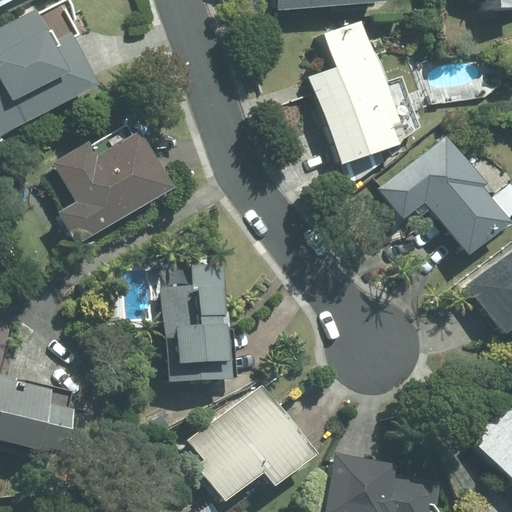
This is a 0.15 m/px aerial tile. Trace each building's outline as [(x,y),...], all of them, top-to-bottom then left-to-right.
[(268,0),(270,12),(378,4),(377,0),(268,0)] [(511,0),(477,0),(478,11),(511,8),(511,0)] [(0,133),(90,86),(63,35),(48,43),(32,12),(0,28),(0,133)] [(396,137),(356,20),(316,34),(328,70),(304,79),(334,166),(391,146),(389,139),(396,137)] [(49,215),(67,247),(165,189),(131,132),(89,157),(81,143),(45,164),(68,204),(49,215)] [(441,138),(374,190),(397,220),(418,204),(458,257),(502,223),(499,220),(511,210),(511,203),(500,187),(484,199),(475,189),(478,187),(441,138)] [(511,247),(459,286),(496,337),(504,331),(508,336),(511,333),(511,247)] [(224,379),(217,266),(185,268),(186,285),(155,287),(160,383),(224,379)] [(0,385),(0,442),(56,456),(67,412),(42,406),(44,397),(0,385)] [(255,387),(182,441),(197,462),(188,469),(214,503),(254,474),(265,488),(307,457),(255,387)] [(465,440),(511,490),(511,402),(509,399),(465,440)] [(386,465),(327,454),(316,511),(431,511),(437,484),(384,474),(386,465)] [(194,511),(212,511),(205,503),(194,511)]
